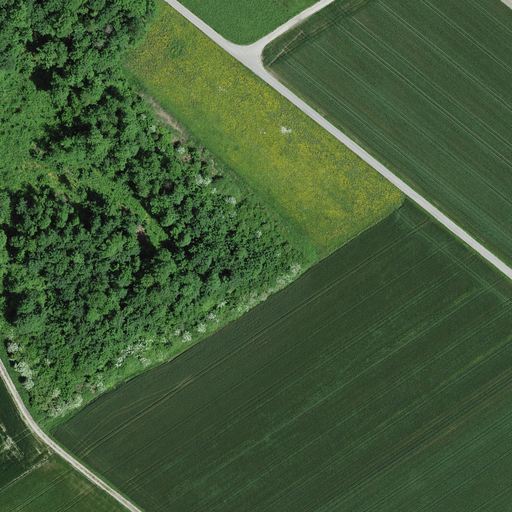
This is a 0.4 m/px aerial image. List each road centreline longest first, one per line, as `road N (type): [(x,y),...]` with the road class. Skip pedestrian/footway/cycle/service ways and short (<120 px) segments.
road 1 (unclassified): [(170,0),(511,273)]
road 2 (track): [(138,511),(33,424),(0,363)]
